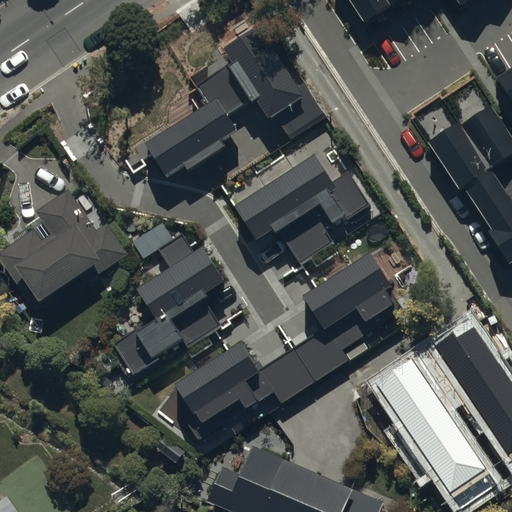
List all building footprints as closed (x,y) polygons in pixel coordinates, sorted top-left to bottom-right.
[(349,0),(364,22),(396,0),(455,0),(460,6),(469,0),(349,0)] [(207,103),(145,143),(166,174),(235,129),(227,117),(255,99),(267,118),(274,114),(289,138),(325,115),(303,81),(297,85),(259,25),(222,49),(230,62),(195,85),(207,103)] [(511,68),(497,79),(511,101),(511,68)] [(459,123),(428,143),(459,190),(465,187),(492,228),(487,232),(509,265),(511,263),(511,177),(502,162),(511,155),(511,137),(492,106),(461,126),(459,123)] [(314,156),(234,207),(256,240),(276,227),(300,265),(335,242),(328,232),(348,219),(351,224),(373,210),(347,171),(331,182),(314,156)] [(130,260),(107,229),(97,236),(70,199),(38,222),(44,231),(0,262),(0,268),(34,315),(40,311),(44,316),(99,276),(102,280),(130,260)] [(181,230),(154,247),(167,267),(134,288),(153,316),(112,343),(134,377),(216,324),(198,297),(223,280),(201,247),(195,252),(181,230)] [(370,251),(302,296),(322,327),(260,367),(242,340),(175,384),(194,414),(186,420),(199,440),(274,391),(281,402),(346,360),(340,350),(402,309),(389,289),(393,286),(370,251)] [(508,456),(511,453),(511,382),(470,321),(434,345),(508,456)] [(486,470),(411,359),(376,383),(451,493),(486,470)] [(245,477),(226,469),(213,500),(241,511),(378,511),(382,502),(295,466),(293,470),(255,454),(245,477)] [(77,511),(36,456),(0,480),(0,499),(2,503),(0,504),(0,511),(77,511)]
